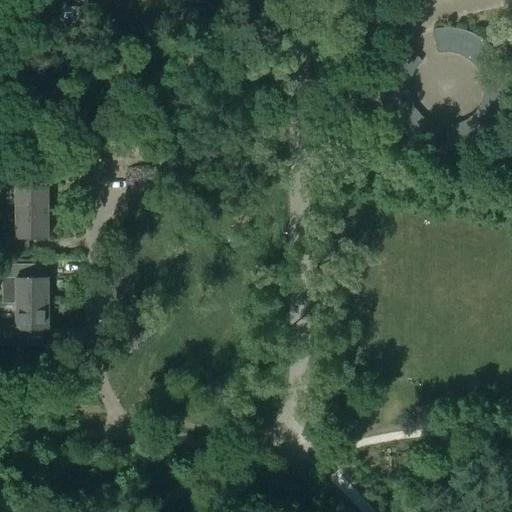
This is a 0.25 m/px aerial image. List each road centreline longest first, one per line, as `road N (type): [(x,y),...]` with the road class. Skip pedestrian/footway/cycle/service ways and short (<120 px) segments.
road 1 (unclassified): [(252,451),(125,435),(118,424),(93,357),(91,173)]
road 2 (unclassified): [(252,451),(291,444),(299,164)]
road 3 (residential): [(299,164),(296,0)]
